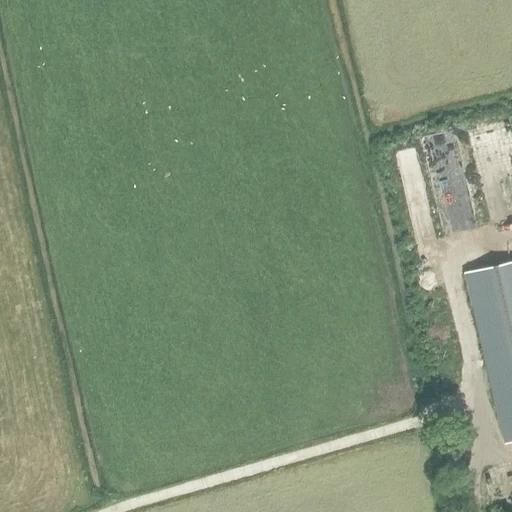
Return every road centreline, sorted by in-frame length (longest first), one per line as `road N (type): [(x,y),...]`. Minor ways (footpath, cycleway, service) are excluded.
road 1 (track): [(111,511),(478,404)]
road 2 (track): [(511,234),(468,245),(452,271),(478,404)]
